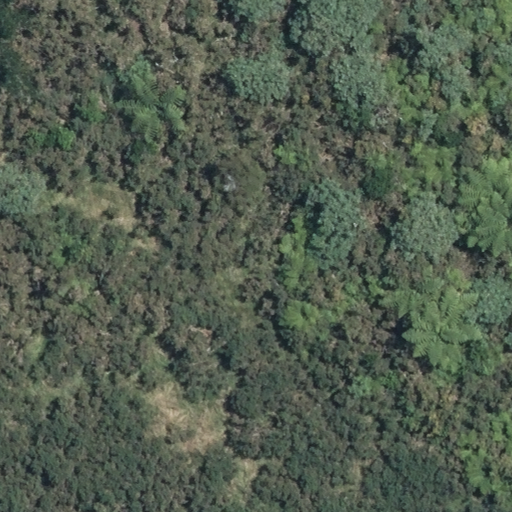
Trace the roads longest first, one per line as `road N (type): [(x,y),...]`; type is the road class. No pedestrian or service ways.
road 1 (track): [(441,511),(0,177)]
road 2 (track): [(75,422),(332,429)]
